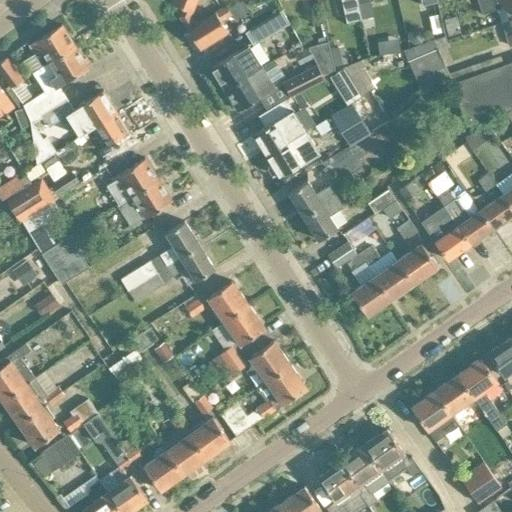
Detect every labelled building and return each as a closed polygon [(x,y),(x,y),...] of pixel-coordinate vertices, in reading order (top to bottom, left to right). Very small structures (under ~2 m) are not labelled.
[(184,7),(180,16),(190,15),(195,0),(171,0),(171,2),(184,7)] [(341,0),(347,21),(361,18),(357,0),(341,0)] [(357,0),(361,18),(373,15),(369,0),(357,0)] [(511,18),(511,17),(511,0),(477,0),(482,13),(496,8),(506,5),(511,18)] [(190,15),(180,16),(200,48),(228,30),(222,20),(232,14),(234,19),(248,11),(242,1),(228,8),(227,6),(225,7),(216,12),(196,25),(190,15)] [(245,31),(253,44),(289,22),(282,9),(245,31)] [(456,16),(444,19),(447,34),(460,31),(456,16)] [(34,54),(42,66),(49,61),(75,45),(62,24),(29,45),(34,54)] [(453,82),(448,73),(443,61),(439,52),(449,47),(444,37),(402,50),(423,93),(452,83),(453,82)] [(328,41),(308,47),(308,49),(313,57),(317,65),(324,78),(330,75),(336,71),(334,66),(330,48),(328,41)] [(211,67),(225,88),(251,72),(251,71),(261,65),(248,43),(211,67)] [(42,66),(33,71),(41,83),(45,90),(51,87),(52,89),(60,85),(72,77),(89,67),(75,45),(42,66)] [(342,45),(330,48),(334,66),(347,62),(342,45)] [(308,49),(296,55),(301,63),(313,57),(308,49)] [(363,58),(344,67),(350,77),(362,95),(371,90),(372,91),(375,90),(362,66),(365,65),(363,58)] [(0,65),(0,70),(10,84),(20,76),(8,60),(0,65)] [(453,82),(452,83),(466,124),(484,118),(496,113),(511,107),(511,61),(504,64),(453,82)] [(261,65),(251,72),(225,88),(238,110),(258,97),(272,89),(275,87),(261,65)] [(304,88),(324,78),(317,65),(283,82),(290,96),(304,88)] [(336,71),(330,75),(336,85),(350,77),(344,67),(344,66),(336,71)] [(45,90),(23,104),(25,107),(33,118),(60,102),(67,97),(60,85),(52,89),(51,87),(45,90)] [(0,86),(0,106),(4,112),(14,105),(0,86)] [(80,136),(84,134),(91,129),(118,113),(103,90),(101,91),(98,87),(89,93),(91,97),(69,110),(66,112),(68,116),(68,117),(80,136)] [(331,114),(330,115),(349,145),(368,134),(349,103),(334,112),(331,114)] [(33,118),(25,107),(15,110),(21,128),(31,124),(29,120),(33,118)] [(511,107),(496,113),(501,125),(511,121),(511,123),(511,107)] [(292,109),(253,133),(266,155),(303,132),(305,130),(292,109)] [(91,129),(84,134),(80,136),(75,139),(88,161),(131,135),(118,113),(91,129)] [(495,134),(491,128),(476,132),(483,142),(495,134)] [(303,132),(266,155),(280,176),(319,152),(305,130),(303,132)] [(113,180),(106,185),(118,204),(158,178),(145,157),(128,168),(111,178),(113,180)] [(439,161),(432,166),(438,173),(445,168),(439,161)] [(50,183),(59,197),(80,183),(79,181),(72,169),(50,183)] [(496,184),(488,172),(477,180),(485,191),(496,184)] [(117,205),(130,226),(172,200),(158,178),(118,204),(117,205)] [(289,192),(304,216),(346,189),(340,178),(316,192),(308,180),(289,192)] [(42,179),(7,201),(20,221),(21,220),(53,200),(55,199),(42,179)] [(419,190),(412,180),(398,189),(405,200),(419,190)] [(511,186),(503,193),(511,205),(511,186)] [(346,189),(304,216),(319,239),(338,227),(329,214),(342,206),(343,207),(354,201),(346,189)] [(376,213),(382,209),(382,208),(394,199),(388,190),(369,203),(376,213)] [(450,193),(441,200),(445,205),(471,243),(494,227),(481,208),(467,218),(460,208),(454,199),(450,193)] [(511,205),(503,193),(481,208),(494,227),(511,213),(511,205)] [(401,209),(394,199),(382,208),(382,209),(388,218),(401,209)] [(53,200),(21,220),(29,232),(43,223),(61,212),(53,200)] [(445,205),(433,213),(421,222),(447,259),(471,243),(445,205)] [(367,218),(344,233),(350,242),(354,239),(355,242),(374,229),(367,218)] [(409,219),(396,229),(404,240),(417,231),(409,219)] [(164,251),(120,278),(127,289),(199,244),(185,220),(168,231),(166,232),(174,245),(164,251)] [(68,235),(41,253),(61,283),(89,266),(68,235)] [(27,236),(15,244),(20,252),(32,245),(27,236)] [(355,275),(368,265),(359,252),(356,254),(349,242),(328,255),(336,267),(345,261),(355,275)] [(421,243),(398,259),(414,282),(437,266),(421,243)] [(134,300),(179,272),(187,285),(195,280),(214,268),(199,244),(127,289),(134,300)] [(371,244),(359,252),(368,265),(380,257),(371,244)] [(398,259),(375,275),(391,298),(414,282),(398,259)] [(37,275),(27,260),(12,270),(23,285),(37,275)] [(391,298),(375,275),(351,291),(368,315),(391,298)] [(199,298),(185,307),(192,316),(205,307),(209,314),(216,309),(224,320),(248,303),(232,280),(202,301),(199,298)] [(60,305),(51,292),(33,304),(42,317),(47,314),(60,305)] [(248,303),(224,320),(240,344),(265,327),(248,303)] [(133,338),(140,350),(153,341),(158,338),(150,326),(133,338)] [(487,352),(499,369),(504,376),(511,369),(511,337),(511,336),(487,352)] [(290,363),(274,340),(243,361),(246,365),(243,366),(257,387),(290,363)] [(164,341),(154,348),(164,361),(173,354),(164,341)] [(0,395),(3,399),(35,377),(20,356),(31,349),(26,342),(7,356),(0,360),(0,395)] [(232,344),(219,353),(226,363),(239,354),(232,344)] [(147,365),(135,348),(108,368),(120,383),(147,365)] [(243,366),(246,365),(243,361),(239,354),(226,363),(227,364),(223,367),(229,376),(243,366)] [(481,357),(457,374),(473,397),(479,406),(488,419),(496,430),(506,423),(483,390),(497,380),(481,357)] [(238,402),(221,414),(236,435),(262,417),(263,417),(306,387),(290,363),(257,387),(267,401),(247,415),(238,402)] [(457,374),(434,390),(450,413),(473,397),(457,374)] [(35,377),(3,399),(19,422),(43,406),(43,405),(49,401),(62,391),(57,385),(46,393),(35,377)] [(450,413),(434,390),(411,406),(428,429),(435,439),(458,423),(450,413)] [(193,400),(203,413),(212,406),(202,393),(193,400)] [(43,406),(19,422),(35,446),(59,429),(43,406)] [(170,417),(168,418),(176,429),(177,431),(185,425),(188,424),(179,411),(177,412),(170,417)] [(63,422),(69,431),(83,422),(76,412),(63,422)] [(97,440),(102,441),(113,434),(98,413),(84,422),(97,440)] [(213,416),(190,432),(190,433),(207,457),(230,440),(213,416)] [(387,428),(363,444),(380,469),(387,478),(405,466),(412,476),(421,470),(412,456),(408,458),(387,428)] [(166,449),(183,473),(207,457),(190,433),(167,449),(166,449)] [(34,461),(44,476),(81,451),(70,434),(41,452),(43,456),(34,461)] [(126,438),(121,442),(126,449),(125,451),(133,462),(140,457),(126,438)] [(363,444),(340,461),(357,485),(362,492),(359,494),(366,504),(369,507),(378,501),(373,493),(364,480),(380,469),(363,444)] [(112,455),(123,470),(132,463),(124,452),(125,451),(122,448),(112,455)] [(166,449),(143,465),(160,489),(183,473),(166,449)] [(340,461),(317,476),(329,493),(334,501),(325,507),(328,511),(354,511),(366,504),(359,494),(362,492),(357,485),(340,461)] [(501,487),(483,461),(460,477),(477,502),(501,487)] [(119,465),(99,479),(122,511),(128,511),(147,499),(130,474),(127,477),(119,465)] [(89,493),(78,500),(67,508),(69,511),(77,511),(84,508),(86,511),(122,511),(99,479),(86,488),(89,493)] [(304,486),(281,502),(288,511),(317,511),(321,510),(304,486)] [(493,500),(476,511),(494,511),(499,509),(493,500)] [(288,511),(281,502),(266,511),(288,511)]
